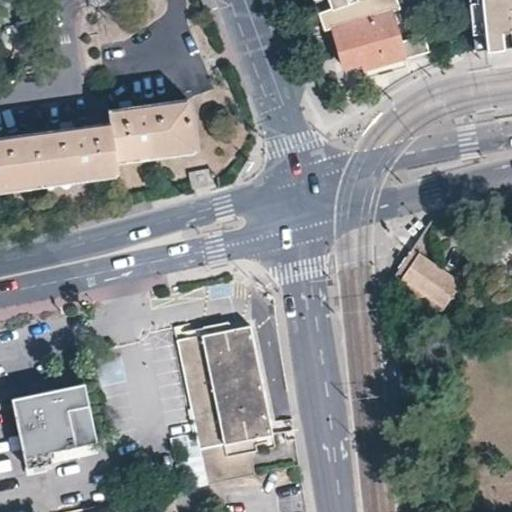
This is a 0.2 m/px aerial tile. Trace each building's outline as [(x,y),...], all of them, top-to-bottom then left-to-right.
[(334,27),(391,13),(399,11),(395,0),(340,0),(328,4),(330,9),(319,12),(325,28),(334,27)] [(511,0),(467,0),(471,37),(472,37),(483,36),(485,51),(485,52),(501,49),(501,48),(500,36),(509,35),(510,47),(510,48),(511,47),(511,0)] [(371,68),(403,59),(391,13),(334,27),(343,66),(369,60),(371,68)] [(500,36),(501,48),(510,47),(509,35),(500,36)] [(474,52),(485,51),(483,36),(472,37),(474,52)] [(187,98),(108,109),(110,121),(0,136),(0,187),(9,187),(73,177),(117,171),(116,159),(195,148),(187,98)] [(192,189),(212,185),(208,166),(188,169),(192,189)] [(468,275),(424,247),(407,273),(411,276),(444,297),(452,302),(468,275)] [(444,297),(411,276),(404,286),(437,309),(444,297)] [(181,338),(201,447),(181,450),(187,486),(208,482),(257,472),(251,437),(273,432),(253,323),(181,338)] [(94,435),(81,376),(8,393),(24,463),(50,456),(48,445),(94,435)] [(94,435),(48,445),(50,456),(97,446),(94,435)]
